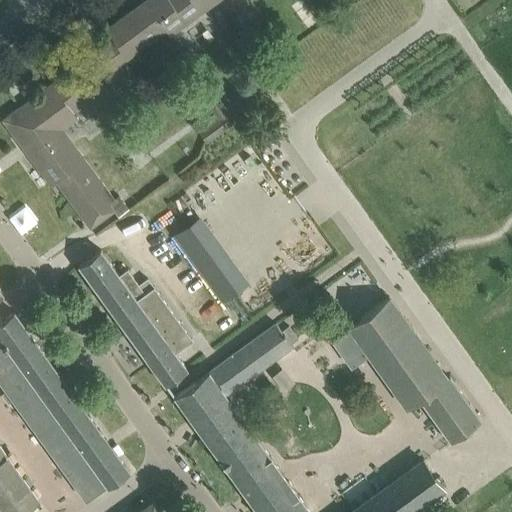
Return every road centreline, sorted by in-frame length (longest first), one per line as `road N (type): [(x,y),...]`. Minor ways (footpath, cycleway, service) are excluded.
road 1 (residential): [(298,124),(511,433)]
road 2 (residential): [(39,278),(82,244),(298,124)]
road 3 (residential): [(171,458),(39,278)]
road 4 (residential): [(298,124),(448,14),(438,0)]
